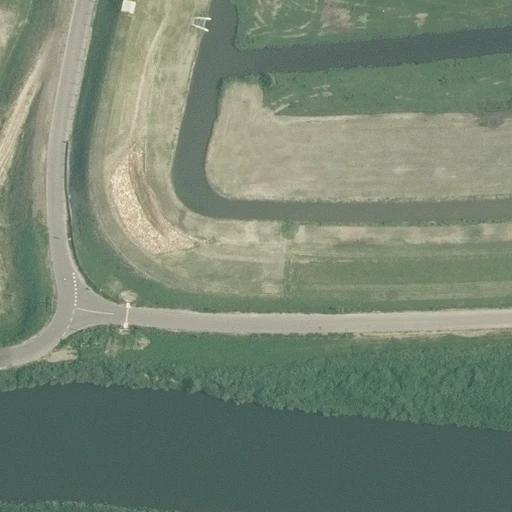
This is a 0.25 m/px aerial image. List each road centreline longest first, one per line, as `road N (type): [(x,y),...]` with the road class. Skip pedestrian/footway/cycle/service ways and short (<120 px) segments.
road 1 (tertiary): [(511,306),(227,313),(63,296)]
road 2 (tertiary): [(63,296),(51,228),(51,138),(77,0)]
